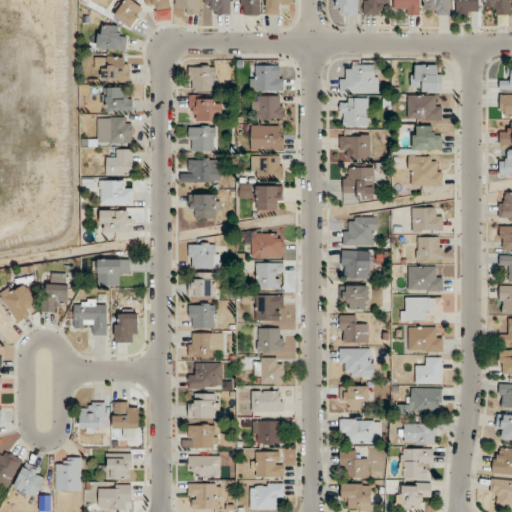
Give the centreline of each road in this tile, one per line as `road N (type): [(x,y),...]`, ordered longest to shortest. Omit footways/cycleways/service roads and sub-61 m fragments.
road 1 (residential): [(161,511),(168,49),(511,45)]
road 2 (residential): [(313,511),(313,0)]
road 3 (residential): [(460,511),(474,381),(473,45)]
road 4 (residential): [(60,372),(52,343),(29,345),(25,353),(25,424),(45,443),(59,428),(60,372)]
